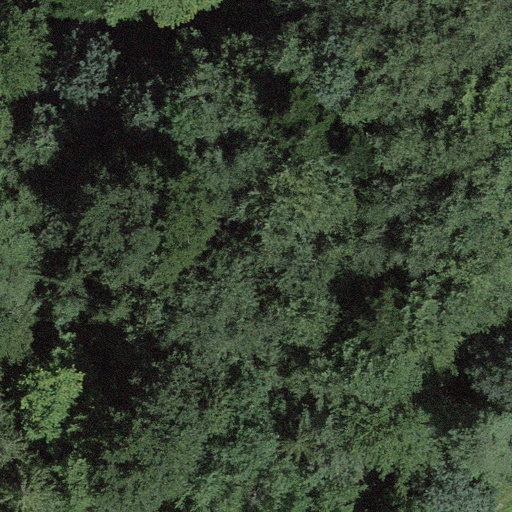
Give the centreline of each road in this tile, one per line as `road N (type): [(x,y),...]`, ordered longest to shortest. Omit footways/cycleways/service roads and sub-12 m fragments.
road 1 (track): [(511,261),(405,434),(343,511)]
road 2 (track): [(0,0),(51,17),(108,16),(172,0)]
